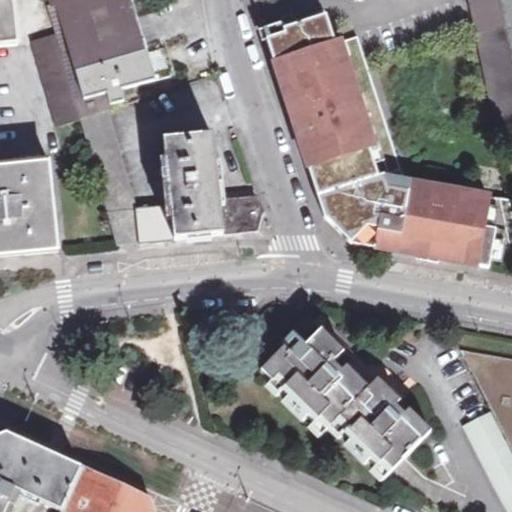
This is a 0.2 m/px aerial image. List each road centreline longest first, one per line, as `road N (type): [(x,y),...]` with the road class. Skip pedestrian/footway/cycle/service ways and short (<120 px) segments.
road 1 (residential): [(0,344),(26,314),(63,297),(253,273),(297,276)]
road 2 (residential): [(224,0),(297,276)]
road 3 (unclassified): [(214,463),(0,357)]
road 4 (residential): [(297,276),(511,311)]
